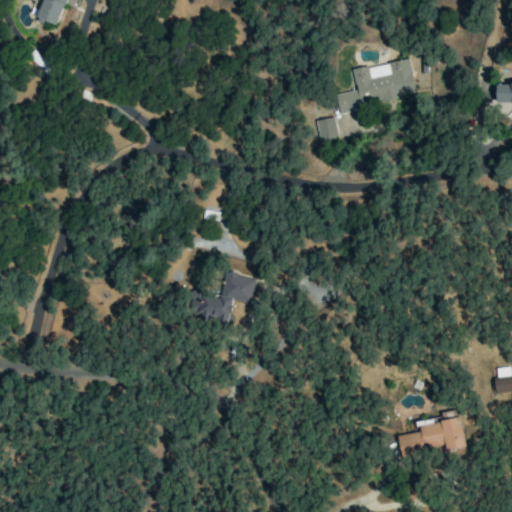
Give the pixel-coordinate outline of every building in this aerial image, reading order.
[(44,0),(38,20),(56,27),(66,0),(44,0)] [(415,96),(409,59),(351,69),(355,91),(335,94),(338,110),(415,96)] [(511,82),(495,83),(496,104),(511,103),(511,82)] [(337,138),(332,117),(314,121),(318,142),(337,138)] [(255,278),(223,272),(219,295),(191,289),(186,314),(228,322),(232,300),(250,304),(255,278)] [(496,393),(511,391),(511,375),(510,376),(509,367),(493,369),(496,393)] [(397,435),(400,455),(445,448),(445,451),(464,448),(460,419),(418,425),(419,432),(397,435)]
